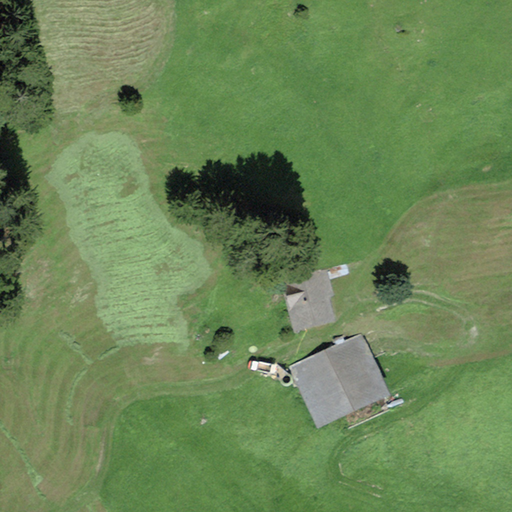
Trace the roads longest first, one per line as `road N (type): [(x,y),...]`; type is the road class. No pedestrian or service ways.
road 1 (track): [(67,511),(97,480),(108,418),(120,404),(243,375),(385,300),(416,294),(473,316),(481,332),(475,352),(417,405),(336,450),(338,476),(385,495),(396,511)]
road 2 (track): [(354,315),(383,247),(422,206),(467,171),(511,151)]
